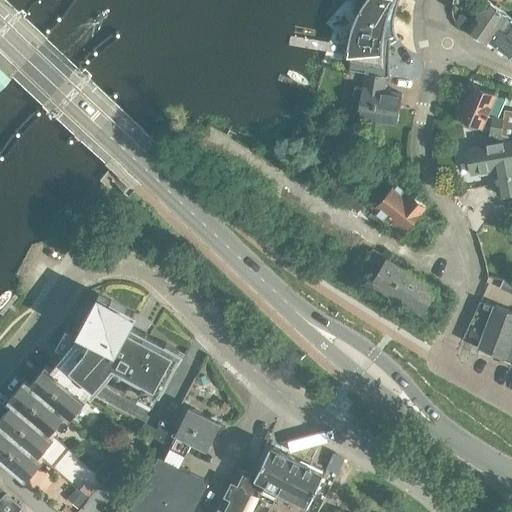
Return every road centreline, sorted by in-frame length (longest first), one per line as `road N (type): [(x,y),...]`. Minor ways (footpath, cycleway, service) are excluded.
road 1 (unclassified): [(458,511),(274,387),(154,270),(121,260),(77,275)]
road 2 (tertiary): [(0,35),(296,311)]
road 3 (residential): [(439,366),(476,281),(460,226),(421,166),(430,35)]
road 4 (tertiary): [(459,443),(397,375),(296,311)]
road 5 (tertiary): [(296,311),(346,366),(459,443)]
